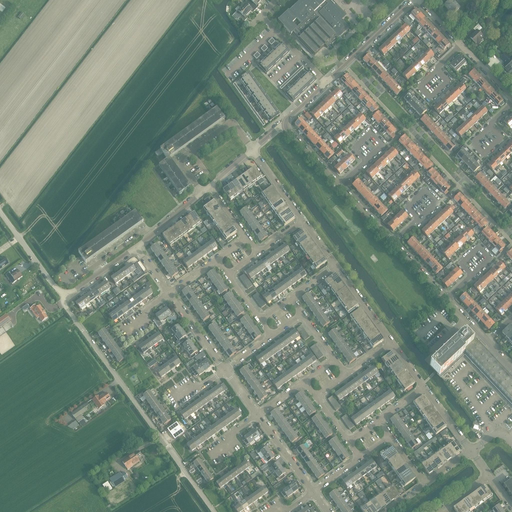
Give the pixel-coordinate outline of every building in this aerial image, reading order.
[(248,0),(247,1),(256,10),(258,8),(257,6),(260,3),(257,0),(248,0)] [(301,0),(289,12),(288,11),(278,21),(290,35),(293,33),(299,39),(314,56),(325,46),(327,49),(349,27),(342,19),(346,15),(331,0),(301,0)] [(452,15),(460,8),(452,0),(450,0),(444,6),(452,15)] [(241,7),(249,15),(252,11),(253,12),(256,10),(247,1),(241,7)] [(245,18),(249,15),(241,7),(235,14),(244,22),(246,19),(245,18)] [(416,10),(409,17),(413,21),(415,20),(420,14),(416,10)] [(420,14),(415,20),(419,24),(424,19),(420,14)] [(424,19),(419,24),(423,28),(429,23),(424,19)] [(429,23),(423,28),(427,33),(433,27),(429,23)] [(401,29),(406,35),(410,30),(405,25),(401,29)] [(479,45),(483,41),(481,39),(483,37),(478,32),(482,29),(478,25),(473,30),(475,32),(469,38),(475,44),(477,43),(479,45)] [(433,27),(427,33),(431,37),(437,32),(433,27)] [(396,33),(401,39),(406,35),(401,29),(396,33)] [(437,32),(431,37),(435,41),(441,36),(437,32)] [(396,33),(392,38),(397,43),(399,45),(404,41),(401,39),(396,33)] [(441,36),(435,41),(439,46),(445,40),(441,36)] [(388,42),(393,47),(397,43),(392,38),(388,42)] [(311,59),(312,57),(296,40),(294,41),(311,59)] [(445,40),(439,46),(444,50),(447,47),(447,48),(448,46),(449,45),(445,40)] [(383,46),(389,51),(393,47),(388,42),(383,46)] [(281,44),(277,48),(285,56),(289,53),(281,44)] [(379,50),(384,55),(389,51),(383,46),(379,50)] [(277,48),(273,51),(281,60),(285,56),(277,48)] [(424,55),(429,60),(434,56),(429,50),(424,55)] [(273,51),(270,55),(278,63),(281,60),(273,51)] [(422,52),(418,56),(420,59),(425,64),(429,60),(424,55),(422,52)] [(508,73),(511,68),(511,56),(511,57),(510,58),(506,54),(500,59),(504,64),(502,66),(508,73)] [(270,55),(266,58),(274,67),(278,63),(270,55)] [(363,60),(367,64),(373,59),(368,55),(363,60)] [(453,60),(460,68),(465,63),(465,62),(460,56),(459,57),(458,56),(453,60)] [(266,58),(262,62),(270,70),(274,67),(266,58)] [(373,59),(367,64),(371,69),(377,64),(377,63),(380,60),(378,58),(375,62),(373,59)] [(416,63),(421,68),(425,64),(420,59),(416,63)] [(456,72),(460,68),(453,60),(451,62),(452,63),(449,66),(455,72),(456,72)] [(262,62),(258,65),(266,74),(270,70),(262,62)] [(377,64),(371,69),(375,73),(382,67),(382,66),(378,62),(377,64)] [(411,67),(416,72),(421,68),(416,63),(411,67)] [(382,67),(375,73),(380,78),(385,72),(386,71),(382,67)] [(407,71),(412,76),(416,72),(411,67),(407,71)] [(408,81),(412,76),(407,71),(402,75),(408,81)] [(469,71),(465,75),(471,81),(472,81),(472,80),(478,75),(473,71),(471,73),(469,71)] [(308,72),(304,76),(312,85),(316,81),(308,72)] [(385,72),(380,78),(384,82),(389,77),(385,72)] [(249,73),(239,80),(242,84),(252,77),(249,73)] [(341,81),(344,85),(350,79),(347,75),(341,81)] [(472,80),(472,81),(473,80),(476,84),(482,79),(478,75),(472,80)] [(304,76),(300,79),(308,88),(312,85),(304,76)] [(255,81),(252,77),(242,84),(245,88),(255,81)] [(389,77),(384,82),(388,86),(393,81),(389,77)] [(300,79),(296,83),(305,92),(308,88),(300,79)] [(350,79),(344,85),(348,88),(354,83),(350,79)] [(482,79),(476,84),(481,89),(486,84),(482,79)] [(245,88),(248,92),(258,86),(255,81),(245,88)] [(393,81),(388,86),(392,91),(398,86),(393,81)] [(296,83),(293,86),(301,95),(305,92),(296,83)] [(354,83),(348,88),(351,92),(357,86),(354,83)] [(456,88),(461,94),(466,90),(461,84),(456,88)] [(481,89),(478,91),(480,93),(483,91),(485,93),(490,88),(486,84),(481,89)] [(248,92),(251,97),(261,90),(258,86),(248,92)] [(293,86),(289,90),(297,99),(301,95),(293,86)] [(357,86),(351,92),(355,96),(361,90),(357,86)] [(398,86),(392,91),(396,95),(402,90),(398,86)] [(452,93),(457,98),(461,94),(456,88),(452,93)] [(490,88),(485,93),(489,97),(494,92),(490,88)] [(261,90),(251,97),(254,101),(264,94),(261,90)] [(289,90),(285,94),(293,102),(297,99),(289,90)] [(332,94),(338,100),(342,96),(336,90),(332,94)] [(361,90),(355,96),(358,99),(364,94),(361,90)] [(404,99),(408,103),(414,97),(410,93),(411,92),(410,90),(407,93),(408,95),(404,99)] [(489,97),(487,99),(489,101),(491,99),(493,102),(498,97),(494,92),(489,97)] [(447,97),(453,102),(457,98),(452,93),(447,97)] [(254,101),(257,105),(267,98),(264,94),(254,101)] [(332,94),(329,97),(335,103),(337,105),(340,102),(338,100),(332,94)] [(364,94),(358,99),(362,103),(368,97),(364,94)] [(325,100),(331,106),(335,103),(329,97),(325,100)] [(362,103),(361,104),(364,108),(371,101),(368,97),(362,103)] [(414,97),(408,103),(412,108),(418,102),(414,97)] [(443,101),(448,106),(453,102),(447,97),(443,101)] [(493,102),(491,104),(493,106),(495,104),(497,106),(498,105),(499,105),(501,107),(504,104),(502,102),(502,101),(498,97),(493,102)] [(270,102),(267,98),(257,105),(260,109),(270,102)] [(322,104),(327,110),(331,106),(325,100),(322,104)] [(371,101),(364,108),(367,111),(369,110),(375,104),(371,101)] [(439,105),(444,111),(448,106),(443,101),(439,105)] [(263,113),(273,106),(270,102),(260,109),(263,113)] [(418,102),(412,108),(416,112),(422,106),(418,102)] [(324,113),(327,110),(322,104),(318,107),(324,113)] [(369,110),(372,113),(370,115),(373,118),(376,114),(374,112),(378,108),(375,104),(369,110)] [(434,109),(439,115),(444,111),(439,105),(434,109)] [(276,110),(273,106),(263,113),(266,117),(276,110)] [(422,106),(416,112),(420,116),(426,111),(422,106)] [(314,111),(320,117),(323,114),(324,117),(326,115),(324,113),(318,107),(314,111)] [(478,111),(483,116),(487,112),(482,107),(478,111)] [(205,117),(212,127),(223,119),(217,109),(205,117)] [(266,117),(269,122),(279,115),(276,110),(266,117)] [(316,120),(317,120),(320,117),(314,111),(311,114),(316,120)] [(357,111),(355,112),(358,116),(356,118),(361,124),(365,121),(359,115),(360,114),(357,111)] [(473,115),(478,121),(483,116),(478,111),(473,115)] [(372,118),(374,120),(371,123),(373,124),(375,122),(376,122),(382,116),(378,113),(376,114),(373,118),(372,118)] [(353,115),(351,116),(354,119),(352,122),(358,127),(361,124),(356,118),(353,115)] [(420,120),(424,125),(430,120),(425,115),(420,120)] [(469,119),(474,125),(478,121),(473,115),(469,119)] [(376,122),(378,124),(375,126),(376,128),(379,125),(379,126),(385,120),(382,116),(376,122)] [(194,125),(201,135),(212,127),(205,117),(194,125)] [(509,128),(511,125),(511,122),(506,117),(505,118),(506,119),(505,120),(503,122),(504,123),(504,124),(508,128),(509,128)] [(300,119),(294,125),(299,129),(304,124),(306,122),(304,120),(302,121),(300,119)] [(464,123),(469,129),(474,125),(469,119),(464,123)] [(385,120),(379,126),(380,127),(382,129),(388,123),(385,120)] [(430,120),(424,125),(429,130),(434,125),(430,120)] [(349,125),(354,131),(358,127),(352,122),(349,125)] [(347,123),(343,126),(345,128),(350,134),(354,131),(349,125),(347,123)] [(382,129),(384,131),(382,134),(383,135),(386,133),(392,127),(388,123),(382,129)] [(460,128),(465,133),(469,129),(464,123),(460,128)] [(304,124),(299,129),(303,134),(309,128),(304,124)] [(183,133),(190,143),(201,135),(194,125),(183,133)] [(434,125),(429,130),(433,134),(438,129),(434,125)] [(390,136),(392,139),(395,136),(393,134),(396,131),(392,127),(386,133),(390,137),(390,136)] [(309,128),(303,134),(307,138),(313,133),(309,128)] [(345,128),(341,132),(347,138),(350,134),(345,128)] [(455,132),(461,137),(465,133),(460,128),(455,132)] [(438,129),(433,134),(437,139),(442,133),(438,129)] [(442,133),(437,139),(441,143),(447,138),(444,135),(446,133),(445,131),(442,133)] [(341,132),(338,135),(343,141),(347,138),(341,132)] [(171,142),(178,151),(190,143),(183,133),(171,142)] [(313,133),(307,138),(311,142),(317,137),(313,133)] [(338,135),(334,139),(340,145),(343,141),(338,135)] [(399,142),(402,145),(408,140),(405,136),(399,142)] [(317,137),(311,142),(315,147),(321,141),(317,137)] [(447,138),(441,143),(445,147),(451,142),(447,138)] [(408,140),(402,145),(405,149),(411,143),(408,140)] [(451,142),(445,147),(449,152),(455,146),(452,144),(454,142),(453,140),(451,142)] [(321,141),(315,147),(319,151),(325,146),(321,141)] [(155,153),(156,155),(158,157),(163,154),(167,159),(178,151),(171,142),(155,153)] [(411,143),(405,149),(409,153),(415,147),(411,143)] [(325,146),(319,151),(323,155),(329,150),(325,146)] [(415,147),(409,153),(412,156),(418,151),(415,147)] [(388,153),(394,159),(396,156),(399,160),(401,158),(392,149),(388,153)] [(457,155),(461,159),(467,154),(463,149),(461,151),(457,155)] [(500,153),(506,158),(510,154),(505,149),(500,153)] [(329,150),(323,155),(328,160),(333,154),(329,150)] [(418,151),(412,156),(416,160),(422,154),(418,151)] [(385,156),(390,162),(394,159),(388,153),(385,156)] [(496,157),(501,163),(506,158),(500,153),(496,157)] [(422,154),(416,160),(419,164),(425,158),(422,154)] [(467,154),(461,159),(465,164),(471,158),(467,154)] [(345,158),(351,164),(354,161),(349,155),(345,158)] [(381,160),(386,165),(390,162),(385,156),(381,160)] [(492,161),(497,167),(501,163),(496,157),(492,161)] [(341,162),(347,168),(351,164),(345,158),(341,162)] [(425,158),(419,164),(423,167),(429,162),(425,158)] [(471,158),(465,164),(469,168),(475,162),(471,158)] [(159,167),(179,195),(189,188),(168,160),(159,167)] [(383,169),(386,165),(381,160),(377,163),(383,169)] [(487,165),(493,171),(495,169),(497,171),(499,169),(497,167),(492,161),(487,165)] [(338,165),(343,171),(347,168),(341,162),(338,165)] [(429,162),(423,167),(426,171),(424,173),(427,175),(432,170),(431,169),(433,168),(431,166),(432,166),(429,162)] [(475,162),(469,168),(473,173),(479,167),(475,162)] [(374,166),(379,172),(382,170),(384,172),(385,171),(383,169),(377,163),(374,166)] [(339,175),(343,171),(338,165),(334,169),(339,175)] [(370,170),(376,176),(379,172),(374,166),(370,170)] [(255,169),(250,172),(257,182),(260,185),(264,182),(262,178),(255,169)] [(372,179),(376,176),(370,170),(366,173),(372,179)] [(426,175),(428,177),(425,180),(427,182),(428,181),(430,179),(436,174),(432,170),(427,175),(426,175)] [(475,179),(479,183),(484,178),(482,175),(484,173),(482,171),(475,179)] [(250,172),(245,175),(253,185),(257,182),(250,172)] [(410,176),(415,182),(419,178),(414,172),(410,176)] [(436,174),(430,179),(433,183),(439,177),(436,174)] [(245,175),(241,178),(248,188),(253,185),(245,175)] [(403,183),(408,188),(412,185),(406,179),(404,176),(403,178),(405,180),(403,182),(403,183)] [(406,179),(412,185),(415,182),(410,176),(406,179)] [(439,177),(433,183),(437,186),(443,181),(439,177)] [(241,178),(237,182),(244,191),(248,188),(241,178)] [(484,178),(479,183),(483,187),(488,182),(484,178)] [(358,180),(352,186),(356,190),(362,185),(358,180)] [(399,186),(405,192),(408,188),(403,183),(403,182),(400,180),(399,181),(401,184),(399,186)] [(443,181),(437,186),(440,190),(446,184),(443,181)] [(237,182),(232,185),(239,195),(244,191),(237,182)] [(488,182),(483,187),(487,192),(493,187),(488,182)] [(398,187),(395,189),(401,195),(405,192),(399,186),(397,183),(396,185),(398,187)] [(446,184),(440,190),(444,194),(444,193),(446,195),(448,192),(447,191),(450,188),(446,184)] [(232,185),(228,188),(235,198),(239,195),(232,185)] [(362,185),(356,190),(360,194),(366,189),(362,185)] [(493,187),(487,192),(491,196),(497,191),(493,187)] [(228,188),(223,192),(230,201),(235,198),(228,188)] [(271,188),(261,195),(264,199),(274,192),(271,188)] [(366,189),(360,194),(365,199),(370,193),(366,189)] [(392,193),(397,199),(401,195),(395,189),(392,193)] [(497,191),(491,196),(495,201),(501,196),(497,191)] [(274,192),(264,199),(267,204),(277,197),(274,192)] [(370,193),(365,199),(369,203),(374,198),(370,193)] [(388,196),(394,202),(397,199),(392,193),(388,196)] [(501,196),(495,201),(499,205),(505,200),(502,197),(505,194),(504,193),(501,196)] [(454,200),(457,204),(463,198),(459,194),(457,196),(454,200)] [(277,197),(267,204),(271,208),(280,201),(277,197)] [(374,198),(369,203),(373,208),(379,202),(374,198)] [(463,198),(457,204),(461,207),(467,202),(463,198)] [(505,200),(499,205),(504,209),(509,204),(505,200)] [(280,201),(271,208),(274,213),(284,206),(280,201)] [(213,202),(203,209),(206,214),(216,206),(213,202)] [(379,202),(373,208),(377,212),(383,206),(381,204),(379,202)] [(467,202),(461,207),(464,211),(470,205),(467,202)] [(470,205),(464,211),(467,214),(473,209),(470,205)] [(216,206),(206,214),(209,218),(219,211),(216,206)] [(284,206),(274,213),(277,217),(287,210),(284,206)] [(383,206),(377,212),(381,216),(387,211),(383,206)] [(239,212),(242,216),(249,212),(246,207),(239,212)] [(443,211),(449,217),(453,213),(448,207),(443,211)] [(249,212),(242,216),(245,221),(252,216),(250,214),(254,211),(252,209),(249,212)] [(398,215),(404,221),(407,217),(400,209),(398,211),(400,213),(398,215)] [(473,209),(467,214),(469,216),(469,217),(468,216),(466,218),(468,220),(470,218),(471,218),(477,213),(473,209)] [(287,210),(277,217),(280,222),(290,214),(287,210)] [(219,211),(209,218),(213,222),(223,215),(219,211)] [(440,214),(445,220),(449,217),(443,211),(440,214)] [(79,253),(81,256),(85,262),(142,222),(135,212),(79,253)] [(471,218),(473,220),(470,222),(472,224),(474,222),(480,216),(477,213),(471,218)] [(195,214),(190,217),(197,227),(202,224),(195,214)] [(252,216),(245,221),(248,225),(255,220),(254,219),(257,216),(256,214),(252,217),(252,216)] [(290,214),(280,222),(284,226),(293,219),(290,214)] [(436,218),(442,224),(445,220),(440,214),(436,218)] [(223,215),(213,222),(216,227),(226,220),(223,215)] [(394,219),(400,224),(404,221),(398,215),(394,219)] [(480,216),(474,222),(478,225),(484,220),(480,216)] [(190,217),(186,220),(193,230),(197,227),(190,217)] [(432,221),(438,227),(442,224),(436,218),(432,221)] [(255,220),(248,225),(252,229),(258,224),(257,223),(261,221),(259,219),(256,222),(255,220)] [(391,222),(396,228),(400,224),(394,219),(391,222)] [(186,220),(181,224),(188,233),(190,236),(194,232),(193,230),(186,220)] [(226,220),(216,227),(219,231),(229,224),(226,220)] [(482,229),(484,231),(485,230),(483,227),(487,224),(484,220),(478,225),(481,229),(482,229)] [(429,225),(434,230),(438,227),(432,221),(429,225)] [(393,231),(396,228),(391,222),(387,225),(393,231)] [(181,224),(177,227),(184,237),(188,233),(181,224)] [(229,224),(219,231),(222,236),(232,229),(229,224)] [(258,224),(252,229),(255,233),(261,229),(261,228),(264,226),(263,224),(259,226),(258,224)] [(425,228),(431,234),(434,230),(429,225),(425,228)] [(177,227),(172,230),(179,240),(184,237),(177,227)] [(422,231),(427,237),(431,234),(425,228),(422,231)] [(481,233),(485,237),(491,232),(487,228),(485,230),(484,231),(481,233)] [(232,229),(222,236),(226,241),(228,243),(232,240),(231,237),(236,233),(232,229)] [(261,229),(255,233),(258,237),(267,230),(266,229),(263,231),(261,229)] [(464,233),(470,239),(473,235),(468,229),(464,233)] [(172,230),(168,233),(175,243),(179,240),(172,230)] [(267,230),(258,237),(261,242),(267,237),(268,238),(271,236),(270,234),(266,236),(264,233),(268,231),(267,230)] [(302,231),(293,238),(296,243),(306,236),(302,231)] [(491,232),(485,237),(488,241),(494,235),(491,232)] [(168,233),(163,237),(170,246),(175,243),(168,233)] [(460,236),(466,242),(470,239),(464,233),(460,236)] [(494,235),(488,241),(492,245),(498,239),(494,235)] [(306,236),(296,243),(299,247),(309,240),(306,236)] [(457,240),(462,246),(466,242),(460,236),(457,240)] [(205,241),(212,251),(217,247),(213,241),(213,240),(211,237),(209,238),(212,242),(208,244),(206,240),(205,241)] [(407,244),(411,248),(417,243),(413,238),(407,244)] [(498,239),(492,245),(495,248),(501,243),(498,239)] [(309,240),(299,247),(303,252),(312,245),(309,240)] [(453,243),(459,249),(462,246),(457,240),(453,243)] [(200,244),(207,254),(212,251),(205,241),(204,242),(207,245),(204,247),(201,244),(200,244)] [(417,243),(411,248),(415,253),(421,247),(417,243)] [(450,246),(455,252),(459,249),(453,243),(450,246)] [(501,243),(495,248),(499,252),(500,253),(503,250),(502,249),(505,246),(501,243)] [(150,248),(154,253),(164,246),(163,245),(160,248),(157,244),(150,248)] [(195,248),(203,258),(207,254),(200,244),(199,245),(202,249),(199,251),(196,247),(195,248)] [(280,248),(287,258),(288,257),(286,254),(290,251),(285,245),(280,248)] [(312,245),(303,252),(306,256),(315,249),(312,245)] [(164,246),(154,253),(157,258),(167,251),(166,250),(163,253),(161,250),(164,247),(164,246)] [(446,250),(452,256),(455,252),(450,246),(446,250)] [(421,247),(415,253),(419,257),(425,251),(421,247)] [(191,251),(198,261),(203,258),(195,248),(194,249),(197,252),(194,254),(191,251)] [(275,252),(282,261),(283,261),(281,257),(284,255),(286,258),(287,258),(280,248),(275,252)] [(315,249),(306,256),(309,261),(319,254),(315,249)] [(425,251),(419,257),(424,261),(429,256),(431,254),(426,250),(425,251)] [(442,254),(448,259),(452,256),(446,250),(442,254)] [(167,251),(157,258),(161,263),(171,256),(170,255),(167,258),(165,254),(168,252),(167,251)] [(186,255),(193,265),(198,261),(191,251),(186,255)] [(270,255),(277,265),(278,264),(276,261),(279,259),(281,262),(282,261),(275,252),(270,255)] [(319,254),(309,261),(312,265),(322,258),(319,254)] [(188,269),(193,265),(186,255),(185,256),(187,259),(183,262),(188,269)] [(266,259),(272,268),(273,268),(271,264),(274,262),(276,265),(277,265),(270,255),(266,259)] [(171,256),(161,263),(165,268),(174,261),(173,260),(170,262),(168,259),(171,257),(171,256)] [(429,256),(424,261),(428,266),(433,260),(429,256)] [(0,269),(8,264),(8,263),(9,262),(7,260),(6,260),(4,257),(0,259),(0,269)] [(322,258),(312,265),(316,270),(325,263),(322,258)] [(261,262),(268,272),(269,271),(266,268),(269,266),(272,269),(272,268),(266,259),(261,262)] [(433,260),(428,266),(432,270),(437,265),(433,260)] [(174,261),(165,268),(168,273),(178,266),(177,265),(174,267),(172,264),(175,262),(174,261)] [(256,266),(263,275),(264,275),(261,271),(264,269),(267,272),(268,272),(261,262),(256,266)] [(495,266),(501,272),(505,268),(500,262),(495,266)] [(126,267),(131,273),(135,271),(138,275),(134,278),(136,281),(143,276),(145,274),(142,270),(144,269),(142,266),(140,267),(138,264),(134,267),(131,263),(126,267)] [(294,269),(301,279),(306,275),(302,269),(303,269),(300,265),(298,266),(301,270),(298,272),(295,268),(294,269)] [(437,265),(432,270),(436,274),(442,269),(437,265)] [(178,266),(168,273),(172,278),(178,274),(182,271),(181,270),(177,272),(175,269),(178,267),(178,266)] [(251,269),(258,279),(259,278),(257,275),(260,273),(262,276),(263,275),(256,266),(251,269)] [(492,270),(497,276),(501,272),(495,266),(492,270)] [(121,271),(126,277),(131,273),(126,267),(121,271)] [(246,273),(250,279),(252,283),(254,282),(252,279),(255,276),(257,279),(258,279),(251,269),(246,273)] [(289,273),(296,283),(301,279),(294,269),(293,270),(296,273),(293,275),(290,272),(289,273)] [(453,272),(458,278),(462,275),(456,269),(453,272)] [(206,274),(203,277),(204,278),(207,276),(209,279),(206,281),(207,282),(217,275),(213,270),(207,275),(206,274)] [(488,273),(494,279),(497,276),(492,270),(488,273)] [(12,284),(22,277),(18,271),(11,275),(9,272),(6,275),(12,284)] [(116,274),(121,281),(126,277),(121,271),(116,274)] [(449,276),(455,282),(458,278),(453,272),(449,276)] [(284,276),(292,286),(296,283),(289,273),(291,277),(288,279),(286,275),(284,276)] [(484,277),(490,282),(494,279),(488,273),(484,277)] [(116,284),(121,281),(116,274),(111,278),(116,284)] [(217,275),(207,282),(207,283),(211,281),(213,284),(210,286),(210,287),(220,280),(217,275)] [(334,275),(324,282),(327,286),(337,279),(334,275)] [(280,280),(287,290),(292,286),(284,276),(284,277),(286,280),(283,283),(281,279),(280,280)] [(445,279),(451,285),(455,282),(449,276),(445,279)] [(481,280),(486,286),(490,282),(484,277),(481,280)] [(337,279),(327,286),(331,291),(340,284),(337,279)] [(447,289),(451,285),(445,279),(442,283),(447,289)] [(220,280),(210,287),(211,288),(214,286),(217,289),(213,291),(214,292),(224,285),(220,280)] [(275,283),(282,293),(287,290),(280,280),(279,280),(282,284),(278,286),(276,283),(275,283)] [(477,283),(483,289),(486,286),(481,280),(477,283)] [(101,285),(106,291),(110,288),(106,281),(101,285)] [(141,287),(148,297),(153,294),(148,287),(149,287),(146,283),(145,285),(147,288),(144,290),(141,287)] [(270,287),(277,297),(282,293),(275,283),(274,284),(277,287),(274,290),(271,286),(270,287)] [(474,286),(479,292),(483,289),(477,283),(474,286)] [(340,284),(331,291),(334,295),(344,288),(340,284)] [(96,289),(100,295),(106,291),(101,285),(96,289)] [(224,285),(214,292),(214,293),(218,290),(221,295),(227,290),(224,285)] [(136,291),(143,301),(148,297),(141,287),(140,288),(142,291),(139,294),(137,290),(136,291)] [(182,292),(185,297),(195,290),(194,289),(191,291),(188,287),(182,292)] [(265,290),(272,300),(277,297),(270,287),(269,287),(272,291),(269,293),(266,290),(265,290)] [(344,288),(334,295),(337,300),(347,293),(344,288)] [(91,292),(95,299),(100,295),(96,289),(91,292)] [(195,290),(185,297),(189,302),(199,295),(198,294),(195,296),(192,293),(196,291),(195,290)] [(267,295),(263,298),(267,304),(272,300),(265,290),(264,291),(267,295)] [(131,295),(138,304),(143,301),(136,291),(135,292),(137,295),(134,297),(132,294),(131,295)] [(86,296),(90,302),(95,299),(91,292),(86,296)] [(223,296),(219,299),(220,301),(223,298),(224,300),(226,302),(223,304),(223,305),(233,298),(230,293),(223,297),(223,296)] [(302,298),(305,303),(315,296),(314,295),(311,297),(308,293),(302,298)] [(347,293),(337,300),(340,304),(350,297),(347,293)] [(459,299),(463,304),(469,298),(465,294),(459,299)] [(126,298),(133,308),(138,304),(131,295),(130,295),(132,298),(129,301),(127,297),(126,298)] [(199,295),(189,302),(192,307),(202,300),(201,299),(198,301),(196,298),(199,296),(199,295)] [(81,299),(86,306),(90,302),(86,296),(81,299)] [(315,296),(305,303),(309,308),(318,301),(318,300),(315,302),(313,299),(316,297),(315,296)] [(350,297),(340,304),(343,309),(353,302),(350,297)] [(502,303),(508,309),(511,305),(506,299),(504,297),(503,298),(505,300),(502,303)] [(121,302),(128,311),(133,308),(126,298),(125,299),(127,302),(124,304),(122,301),(121,302)] [(233,298),(223,305),(224,306),(227,303),(229,306),(226,309),(227,310),(237,303),(233,298)] [(469,298),(463,304),(467,308),(473,302),(469,298)] [(80,309),(86,306),(81,299),(76,303),(80,309)] [(202,300),(192,307),(196,311),(205,305),(205,304),(202,306),(200,303),(203,301),(202,300)] [(318,301),(309,308),(312,313),(322,306),(321,305),(318,307),(316,304),(319,302),(318,301)] [(116,305),(123,315),(128,311),(121,302),(120,302),(123,306),(120,308),(117,304),(116,305)] [(353,302),(343,309),(347,313),(357,306),(353,302)] [(473,302),(467,308),(471,312),(477,307),(473,302)] [(237,303),(227,310),(227,311),(231,308),(233,311),(230,314),(230,315),(240,308),(237,303)] [(499,306),(504,312),(508,309),(502,303),(499,306)] [(35,305),(30,309),(37,319),(39,318),(42,322),(47,318),(44,314),(45,313),(40,306),(37,308),(35,305)] [(112,309),(119,318),(123,315),(116,305),(115,306),(118,309),(115,311),(112,308),(112,309)] [(205,305),(196,311),(199,316),(209,309),(208,308),(205,311),(203,308),(206,306),(205,305)] [(322,306),(312,313),(316,318),(325,311),(325,310),(322,312),(319,309),(322,307),(322,306)] [(495,309),(501,315),(504,312),(499,306),(495,309)] [(477,307),(471,312),(476,317),(482,311),(477,307)] [(161,312),(166,318),(171,315),(172,316),(174,314),(170,308),(168,310),(166,308),(161,312)] [(240,308),(230,315),(231,315),(234,313),(237,317),(244,313),(240,308)] [(114,322),(119,318),(112,309),(111,309),(113,313),(109,316),(114,322)] [(209,309),(199,316),(203,321),(209,317),(210,318),(213,315),(212,313),(209,316),(206,313),(210,310),(209,309)] [(359,309),(349,317),(353,321),(363,314),(359,309)] [(325,311),(316,318),(319,322),(329,315),(328,315),(325,317),(323,314),(326,312),(325,311)] [(482,311),(476,317),(480,321),(486,315),(482,311)] [(160,322),(166,318),(161,312),(156,316),(157,318),(154,320),(159,327),(162,325),(160,322)] [(6,314),(0,318),(0,328),(11,321),(6,314)] [(363,314),(353,321),(356,326),(366,319),(363,314)] [(329,315),(319,322),(323,327),(329,323),(330,324),(333,321),(332,319),(329,322),(327,319),(330,316),(329,315)] [(486,315),(480,321),(484,325),(490,320),(486,315)] [(237,324),(241,322),(243,325),(239,327),(240,328),(250,321),(246,316),(240,321),(240,320),(236,322),(237,324)] [(366,319),(356,326),(359,330),(369,323),(366,319)] [(490,320),(484,325),(488,330),(494,324),(490,320)] [(250,321),(240,328),(241,329),(244,327),(246,330),(243,332),(244,333),(253,326),(250,321)] [(369,323),(359,330),(362,335),(372,328),(369,323)] [(172,330),(175,335),(182,331),(178,325),(176,327),(174,324),(169,328),(171,331),(172,330)] [(208,328),(212,333),(221,326),(221,325),(217,328),(214,324),(208,328)] [(221,326),(212,333),(215,338),(225,331),(224,330),(221,332),(219,329),(222,327),(221,326)] [(253,326),(244,333),(244,334),(248,331),(250,334),(246,337),(247,338),(257,331),(253,326)] [(511,330),(509,327),(501,333),(505,337),(511,330)] [(372,328),(362,335),(366,339),(375,332),(372,328)] [(98,340),(98,341),(108,334),(104,329),(98,333),(98,332),(94,335),(96,337),(99,335),(101,338),(98,340)] [(328,334),(331,339),(341,332),(340,331),(337,334),(334,329),(328,334)] [(290,334),(297,344),(298,343),(295,340),(300,337),(295,330),(290,334)] [(177,342),(179,345),(186,340),(184,337),(186,336),(182,331),(175,335),(179,341),(177,342)] [(225,331),(215,338),(219,343),(228,336),(228,335),(224,337),(222,334),(225,332),(225,331)] [(257,331),(247,338),(248,339),(251,336),(254,341),(261,336),(257,331)] [(341,332),(331,339),(335,344),(345,337),(344,336),(341,339),(339,335),(342,333),(341,332)] [(375,332),(366,339),(369,344),(379,337),(375,332)] [(153,337),(160,346),(161,346),(159,343),(162,341),(163,340),(158,333),(153,337)] [(108,334),(98,341),(99,342),(102,339),(105,342),(101,345),(102,346),(112,339),(108,334)] [(285,337),(292,347),(293,347),(291,343),(294,341),(296,344),(297,344),(290,334),(285,337)] [(429,365),(435,371),(436,373),(437,374),(439,375),(441,373),(443,375),(456,363),(464,355),(465,355),(468,358),(467,358),(511,405),(511,377),(481,345),(478,342),(476,339),(473,342),(465,334),(455,343),(454,341),(432,363),(429,365)] [(228,336),(219,343),(222,348),(232,341),(231,340),(228,342),(226,339),(229,337),(228,336)] [(149,340),(155,350),(156,349),(154,346),(157,344),(159,347),(160,346),(153,337),(149,340)] [(280,341),(287,351),(288,350),(286,347),(289,345),(291,348),(292,347),(285,337),(280,341)] [(345,337),(335,344),(338,349),(348,342),(347,341),(344,343),(342,340),(345,338),(345,337)] [(379,337),(369,344),(372,348),(382,341),(379,337)] [(112,339),(102,346),(103,347),(106,344),(108,347),(105,350),(105,351),(115,343),(112,339)] [(144,344),(151,353),(149,350),(152,347),(154,350),(155,350),(149,340),(144,344)] [(183,346),(187,351),(193,346),(189,341),(187,342),(186,340),(179,345),(180,348),(183,346)] [(232,341),(222,348),(226,353),(236,346),(235,345),(232,347),(229,344),(233,342),(232,341)] [(275,344),(282,354),(283,353),(281,350),(284,348),(286,351),(287,351),(280,341),(275,344)] [(348,342),(338,349),(342,354),(352,347),(351,346),(348,348),(346,345),(349,343),(348,342)] [(115,343),(105,351),(106,352),(109,349),(112,352),(108,355),(109,355),(119,348),(115,343)] [(144,344),(139,347),(143,354),(148,351),(150,354),(151,353),(144,344)] [(270,348),(277,358),(278,357),(276,354),(279,352),(281,355),(282,354),(275,344),(270,348)] [(197,351),(193,346),(187,351),(190,356),(190,357),(191,359),(197,355),(195,353),(197,351)] [(236,346),(226,353),(229,358),(236,353),(236,354),(240,351),(238,350),(235,352),(233,349),(236,347),(236,346)] [(352,347),(342,354),(345,359),(355,352),(354,351),(351,353),(349,350),(352,348),(352,347)] [(119,348),(109,355),(110,356),(113,354),(115,357),(112,360),(122,353),(119,348)] [(265,351),(274,363),(275,362),(273,361),(271,357),(274,355),(276,358),(277,358),(270,348),(265,351)] [(261,355),(268,365),(269,364),(266,361),(269,359),(272,362),(273,363),(274,363),(265,351),(261,355)] [(304,355),(311,365),(316,361),(312,355),(312,354),(310,351),(308,352),(311,356),(308,358),(305,354),(304,355)] [(355,352),(345,359),(349,364),(355,359),(356,360),(359,357),(358,356),(355,358),(353,355),(356,353),(355,352)] [(122,353),(112,360),(113,361),(117,359),(119,363),(126,358),(122,353)] [(169,358),(176,367),(181,364),(176,358),(177,357),(174,353),(173,355),(175,358),(172,360),(170,357),(169,358)] [(390,353),(381,360),(384,365),(394,358),(390,353)] [(260,365),(259,365),(262,369),(264,368),(261,365),(264,362),(267,365),(268,365),(261,355),(256,359),(260,365)] [(299,359),(306,368),(311,365),(304,355),(303,356),(306,359),(303,361),(300,358),(299,359)] [(164,361),(171,371),(176,367),(169,358),(168,358),(170,361),(167,364),(165,360),(164,361)] [(394,358),(384,365),(387,369),(397,362),(394,358)] [(205,362),(199,366),(204,372),(210,368),(208,366),(211,364),(207,359),(204,361),(205,362)] [(294,362),(301,372),(306,368),(299,359),(298,359),(301,363),(298,365),(295,361),(294,362)] [(159,365),(166,375),(171,371),(164,361),(163,362),(165,365),(162,367),(160,364),(159,365)] [(289,366),(297,375),(301,372),(294,362),(294,363),(296,366),(293,368),(291,365),(289,366)] [(397,362),(387,369),(391,373),(400,366),(397,362)] [(161,378),(166,375),(159,365),(158,365),(161,369),(156,372),(161,378)] [(199,376),(204,372),(199,366),(194,369),(193,367),(190,369),(195,376),(198,374),(199,376)] [(285,369),(292,379),(297,375),(289,366),(291,370),(288,372),(286,368),(285,369)] [(368,370),(375,380),(376,379),(374,376),(378,373),(373,366),(368,370)] [(400,366),(391,373),(394,378),(404,371),(400,366)] [(239,371),(243,376),(253,369),(252,368),(249,371),(246,367),(239,371)] [(253,369),(243,376),(246,381),(256,374),(255,373),(252,376),(250,373),(253,370),(253,369)] [(280,373),(287,382),(292,379),(285,369),(284,370),(286,373),(283,375),(281,372),(280,373)] [(363,373),(370,383),(371,382),(373,382),(373,383),(375,381),(375,380),(368,370),(363,373)] [(404,371),(394,378),(397,382),(407,375),(404,371)] [(275,376),(282,386),(287,382),(280,373),(279,373),(281,377),(278,379),(276,375),(275,376)] [(358,377),(366,387),(367,386),(365,384),(364,382),(365,382),(367,380),(370,384),(370,383),(363,373),(358,377)] [(256,374),(246,381),(250,386),(260,379),(259,378),(256,380),(253,377),(257,375),(256,374)] [(407,375),(397,382),(400,387),(410,380),(407,375)] [(276,380),(272,383),(277,390),(282,386),(275,376),(274,377),(276,380)] [(354,380),(361,390),(362,389),(359,386),(362,384),(365,387),(366,387),(358,377),(354,380)] [(260,379),(250,386),(253,391),(263,384),(263,383),(259,385),(257,382),(260,380),(260,379)] [(349,384),(356,394),(357,393),(355,390),(358,387),(360,391),(361,390),(354,380),(349,384)] [(410,380),(400,387),(404,391),(414,384),(410,380)] [(263,384),(253,391),(257,396),(267,388),(266,388),(263,390),(260,387),(264,385),(263,384)] [(267,387),(271,393),(276,390),(272,384),(267,387)] [(344,387),(351,397),(352,396),(350,393),(353,391),(355,394),(356,394),(349,384),(344,387)] [(214,389),(221,399),(222,398),(220,395),(224,392),(219,385),(214,389)] [(339,391),(346,401),(347,400),(345,397),(348,394),(350,398),(351,397),(344,387),(339,391)] [(382,391),(390,401),(395,397),(390,391),(391,390),(388,387),(387,388),(389,391),(386,393),(384,390),(382,391)] [(267,388),(257,396),(260,401),(267,396),(267,397),(271,394),(270,393),(266,395),(264,392),(267,390),(267,388)] [(209,393),(216,402),(217,401),(215,398),(218,396),(220,399),(221,399),(214,389),(209,393)] [(142,402),(143,403),(153,396),(149,391),(143,395),(139,397),(140,399),(143,397),(146,400),(142,402)] [(334,395),(338,401),(341,405),(342,403),(340,400),(343,398),(345,401),(346,401),(339,391),(334,395)] [(378,395),(385,404),(390,401),(382,391),(382,392),(384,395),(381,397),(379,394),(378,395)] [(295,396),(291,398),(292,400),(295,398),(298,401),(294,403),(295,404),(305,397),(301,392),(295,397),(295,396)] [(103,404),(110,399),(106,393),(99,398),(98,396),(93,399),(100,408),(104,405),(103,404)] [(204,396),(211,406),(212,405),(210,402),(213,400),(215,403),(216,402),(209,393),(204,396)] [(373,398),(380,408),(385,404),(378,395),(377,395),(379,398),(376,400),(374,397),(373,398)] [(153,396),(143,403),(144,404),(147,401),(149,404),(146,407),(147,408),(156,401),(153,396)] [(199,400),(206,409),(207,408),(205,406),(208,403),(210,406),(211,406),(204,396),(199,400)] [(422,396),(412,403),(416,408),(426,401),(422,396)] [(305,397),(295,404),(296,405),(299,403),(301,406),(298,408),(299,409),(308,402),(305,397)] [(368,402),(375,411),(380,408),(373,398),(372,399),(374,402),(371,404),(369,401),(368,402)] [(195,403),(202,413),(202,412),(200,409),(203,407),(206,410),(206,409),(199,400),(195,403)] [(156,401),(147,408),(147,409),(150,406),(153,409),(150,412),(150,413),(160,406),(156,401)] [(426,401),(416,408),(419,412),(429,405),(426,401)] [(308,402),(299,409),(302,414),(312,407),(308,402)] [(363,405),(370,415),(375,411),(368,402),(367,402),(369,405),(367,407),(364,404),(363,405)] [(81,415),(91,408),(87,403),(71,414),(78,423),(84,419),(81,415)] [(190,407),(197,416),(198,415),(196,413),(199,410),(201,413),(202,413),(195,403),(190,407)] [(358,409),(365,418),(370,415),(363,405),(362,406),(365,409),(362,411),(359,408),(358,409)] [(429,405),(419,412),(422,417),(432,410),(429,405)] [(160,406),(150,413),(151,413),(154,411),(156,414),(153,417),(154,417),(163,410),(160,406)] [(185,410),(192,420),(193,419),(191,416),(194,414),(196,417),(197,416),(190,407),(185,410)] [(312,407),(302,414),(303,415),(306,412),(309,417),(316,412),(312,407)] [(231,413),(236,419),(241,415),(236,409),(231,413)] [(270,414),(273,419),(283,412),(283,411),(279,413),(276,409),(270,414)] [(353,412),(360,422),(365,418),(358,409),(357,409),(360,412),(357,414),(354,411),(353,412)] [(163,410),(154,417),(154,418),(158,416),(160,419),(157,421),(157,422),(167,415),(163,410)] [(180,414),(184,420),(186,424),(188,423),(186,420),(189,417),(191,420),(192,420),(185,410),(180,414)] [(432,410),(422,417),(425,421),(435,414),(432,410)] [(283,412),(273,419),(277,424),(287,416),(286,416),(283,418),(281,415),(284,413),(283,412)] [(351,419),(355,426),(360,422),(353,412),(353,413),(355,416),(352,418),(351,417),(350,417),(351,419)] [(226,416),(231,423),(236,419),(231,413),(226,416)] [(435,414),(425,421),(429,426),(438,419),(435,414)] [(167,415),(157,422),(158,423),(161,421),(164,425),(171,420),(167,415)] [(309,423),(312,421),(314,424),(311,426),(312,427),(321,420),(318,415),(312,419),(311,418),(307,421),(309,423)] [(390,420),(394,425),(403,418),(403,417),(399,419),(396,415),(390,420)] [(221,420),(226,426),(231,423),(226,416),(221,420)] [(287,416),(277,424),(280,428),(290,421),(290,420),(286,423),(284,420),(288,417),(287,416)] [(403,418),(394,425),(397,430),(407,423),(406,422),(403,424),(401,421),(404,418),(403,418)] [(438,419),(429,426),(432,430),(442,423),(438,419)] [(216,423),(221,430),(226,426),(221,420),(216,423)] [(321,420),(312,427),(312,428),(315,425),(318,428),(314,431),(315,432),(325,425),(321,420)] [(75,421),(67,427),(73,430),(74,429),(79,426),(75,421)] [(290,421),(280,428),(284,433),(294,426),(293,425),(290,428),(288,425),(291,422),(290,421)] [(167,429),(173,437),(175,440),(184,433),(181,429),(183,428),(181,426),(180,427),(177,423),(167,429)] [(211,427),(216,433),(221,430),(216,423),(211,427)] [(407,423),(397,430),(401,434),(410,427),(406,429),(404,426),(407,423)] [(442,423),(432,430),(435,435),(445,428),(442,423)] [(325,425),(315,432),(316,433),(319,430),(321,433),(318,436),(319,437),(328,430),(325,425)] [(294,426),(284,433),(288,438),(297,431),(297,430),(293,432),(291,429),(295,427),(294,426)] [(207,430),(211,437),(216,433),(211,427),(207,430)] [(410,427),(401,434),(404,439),(414,432),(413,431),(410,434),(408,431),(411,428),(410,427)] [(249,433),(254,440),(259,436),(260,437),(262,435),(259,430),(256,432),(254,429),(249,433)] [(202,434),(206,441),(211,437),(207,430),(202,434)] [(328,430),(319,437),(322,435),(326,439),(332,435),(328,430)] [(297,431),(288,438),(291,443),(298,438),(298,439),(302,437),(300,435),(297,437),(295,434),(298,432),(297,431)] [(414,432),(404,439),(408,444),(417,437),(417,436),(413,439),(411,435),(414,433),(414,432)] [(243,441),(247,447),(249,445),(249,444),(254,440),(249,433),(244,437),(245,439),(243,441)] [(197,438),(201,444),(206,441),(202,434),(197,438)] [(195,435),(190,439),(192,441),(196,448),(201,444),(197,438),(195,435)] [(417,437),(408,444),(411,449),(414,447),(416,450),(419,447),(417,443),(415,440),(418,438),(417,437)] [(326,446),(329,444),(331,447),(328,449),(328,450),(338,443),(335,438),(328,442),(324,444),(326,446)] [(191,451),(196,448),(192,441),(187,445),(191,451)] [(452,441),(447,444),(454,454),(460,451),(457,447),(454,443),(452,441)] [(338,443),(328,450),(329,451),(332,449),(335,452),(331,454),(332,455),(342,448),(338,443)] [(447,444),(443,448),(450,457),(454,454),(447,444)] [(296,450),(300,455),(310,448),(309,447),(306,449),(303,445),(296,450)] [(255,451),(257,454),(260,452),(264,457),(270,452),(267,447),(264,449),(263,446),(255,451)] [(385,453),(381,455),(385,460),(395,453),(391,448),(390,449),(388,446),(383,450),(385,453)] [(310,448),(300,455),(303,460),(313,453),(312,452),(309,454),(307,451),(310,449),(310,448)] [(342,448),(332,455),(333,456),(336,454),(338,457),(335,459),(335,460),(345,453),(342,448)] [(443,448),(438,451),(446,461),(450,457),(443,448)] [(138,451),(122,462),(127,470),(139,462),(137,459),(141,456),(138,451)] [(438,451),(434,454),(441,464),(446,461),(438,451)] [(267,463),(269,466),(274,462),(272,459),(274,458),(270,452),(264,457),(262,459),(266,464),(267,463)] [(313,453),(303,460),(307,465),(317,458),(316,457),(313,459),(310,456),(314,454),(313,453)] [(345,453),(335,460),(336,461),(339,458),(342,462),(349,458),(345,453)] [(395,453),(385,460),(388,464),(398,457),(395,453)] [(434,454),(430,457),(437,467),(441,464),(434,454)] [(398,457),(388,464),(391,468),(401,461),(398,457)] [(430,457),(425,461),(432,470),(437,467),(430,457)] [(317,458),(307,465),(310,470),(320,462),(320,461),(316,464),(314,461),(317,458)] [(193,463),(196,468),(202,464),(198,459),(193,463)] [(367,464),(374,473),(375,473),(372,470),(377,467),(372,460),(367,464)] [(241,465),(245,471),(250,467),(246,461),(241,465)] [(401,461),(391,468),(394,473),(404,466),(401,461)] [(425,461),(421,464),(428,474),(432,470),(425,461)] [(274,462),(269,466),(270,468),(274,473),(275,473),(282,468),(278,462),(275,464),(274,462)] [(320,462),(310,470),(314,474),(324,467),(323,466),(320,469),(317,466),(321,463),(320,462)] [(196,468),(200,473),(206,469),(202,464),(196,468)] [(362,467),(369,477),(370,476),(367,473),(371,471),(373,474),(374,473),(367,464),(362,467)] [(236,469),(240,474),(245,471),(241,465),(236,469)] [(404,466),(394,473),(398,478),(407,471),(404,466)] [(324,467),(314,474),(317,479),(324,475),(324,476),(328,473),(327,471),(323,474),(321,471),(324,468),(324,467)] [(357,471),(364,481),(365,480),(363,477),(366,474),(368,478),(369,477),(362,467),(357,471)] [(275,473),(278,478),(276,479),(278,482),(285,477),(283,475),(285,473),(282,468),(275,473)] [(200,473),(204,478),(209,474),(206,469),(200,473)] [(231,472),(235,478),(240,474),(236,469),(231,472)] [(352,474),(359,484),(360,483),(358,480),(361,478),(363,481),(364,481),(357,471),(352,474)] [(407,471),(398,478),(401,482),(411,475),(407,471)] [(226,476),(230,481),(235,478),(231,472),(226,476)] [(125,481),(124,480),(128,478),(125,473),(122,476),(120,473),(109,479),(115,488),(125,481)] [(213,479),(209,474),(204,478),(207,483),(213,479)] [(347,478),(354,488),(355,487),(353,484),(356,482),(358,485),(359,484),(352,474),(347,478)] [(411,475),(401,482),(404,487),(414,480),(411,475)] [(221,479),(225,485),(230,481),(226,476),(221,479)] [(353,488),(354,488),(347,478),(342,481),(347,488),(346,488),(349,492),(350,491),(348,487),(351,485),(353,488)] [(220,489),(225,485),(221,479),(216,483),(220,489)] [(293,484),(288,487),(293,494),(298,490),(296,488),(299,486),(295,481),(292,483),(293,484)] [(109,484),(104,487),(107,492),(112,489),(109,484)] [(391,485),(387,489),(394,498),(399,495),(391,485)] [(259,490),(263,496),(268,492),(264,487),(259,490)] [(287,498),(293,494),(288,487),(283,491),(281,488),(278,490),(283,497),(286,495),(287,498)] [(485,487),(481,490),(488,500),(492,496),(485,487)] [(387,489),(382,492),(389,501),(394,498),(387,489)] [(254,494),(258,499),(263,496),(259,490),(254,494)] [(329,495),(332,500),(342,493),(341,492),(338,494),(335,490),(329,495)] [(481,490),(476,493),(483,503),(488,500),(481,490)] [(362,491),(358,494),(365,504),(369,501),(362,491)] [(382,492),(378,495),(385,505),(389,501),(382,492)] [(342,493),(332,500),(336,505),(346,498),(345,497),(342,499),(340,496),(343,494),(342,493)] [(476,493),(472,496),(479,506),(483,503),(476,493)] [(249,497),(253,503),(258,499),(254,494),(249,497)] [(378,495),(373,498),(381,508),(385,505),(378,495)] [(472,496),(467,500),(474,509),(479,506),(472,496)] [(244,501),(248,506),(253,503),(249,497),(244,501)] [(346,498),(336,505),(339,510),(349,502),(349,501),(345,504),(343,501),(346,498)] [(373,498),(369,502),(376,511),(381,508),(373,498)] [(467,500),(463,503),(469,511),(470,511),(474,509),(467,500)] [(239,505),(243,510),(248,506),(244,501),(239,505)] [(349,502),(339,510),(340,511),(346,511),(353,507),(352,506),(349,509),(347,506),(350,503),(349,502)] [(369,502),(365,505),(369,511),(375,511),(376,511),(369,502)] [(469,511),(463,503),(458,506),(462,511),(469,511)]
